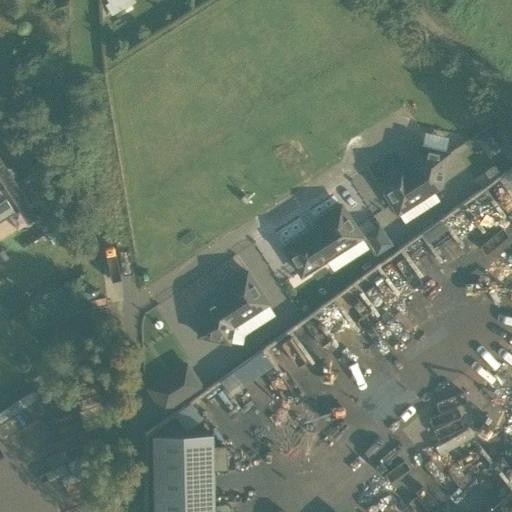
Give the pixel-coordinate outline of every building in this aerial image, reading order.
[(489,156),(501,148),(490,131),(478,138),(489,156)] [(398,213),(410,205),(441,185),(447,153),(418,147),(414,167),(415,168),(408,172),(403,165),(378,181),(398,213)] [(0,180),(4,187),(14,180),(3,162),(0,163),(0,180)] [(4,187),(16,205),(26,199),(14,180),(4,187)] [(449,225),(436,215),(412,246),(417,249),(422,243),(447,262),(470,231),(477,237),(499,208),(489,200),(486,203),(476,196),(468,205),(474,210),(463,225),(454,219),(449,225)] [(0,202),(0,221),(16,211),(7,198),(0,202)] [(361,237),(360,235),(341,205),(316,221),(321,228),(311,235),(309,232),(284,248),(301,275),(361,237)] [(392,243),(379,223),(364,232),(376,253),(392,243)] [(382,315),(423,271),(395,245),(354,290),(382,315)] [(232,326),(255,311),(267,303),(247,272),(222,288),(227,295),(220,299),(219,299),(205,308),(199,336),(229,342),(232,326)] [(230,395),(271,361),(259,347),(218,381),(230,395)] [(151,383),(167,405),(203,379),(187,357),(151,383)] [(351,385),(370,367),(362,358),(343,376),(351,385)] [(388,364),(273,447),(296,480),(411,396),(388,364)] [(216,511),(216,422),(156,422),(156,511),(216,511)]
